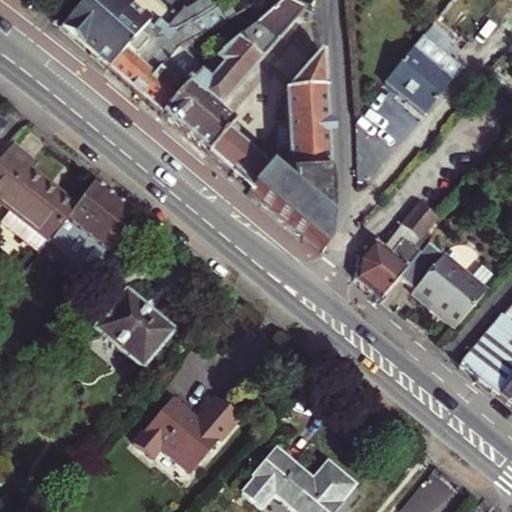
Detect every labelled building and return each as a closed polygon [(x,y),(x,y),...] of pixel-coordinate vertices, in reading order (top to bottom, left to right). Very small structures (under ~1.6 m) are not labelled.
[(119,0),(82,0),(59,26),(68,33),(109,68),(124,53),(148,72),(180,48),(209,27),(199,16),(182,28),(167,43),(162,38),(153,39),(148,34),(144,31),(149,26),(119,0)] [(199,16),(209,27),(223,17),(210,0),(200,0),(182,12),(181,11),(167,26),(161,20),(152,29),(148,34),(153,39),(162,38),(167,43),(182,28),(199,16)] [(321,95),(318,51),(282,96),(286,175),(286,178),(287,182),(269,167),(221,128),(228,121),(219,112),(260,65),(278,43),(306,11),(308,9),(282,0),(274,0),(251,21),(239,32),(232,39),(209,60),(219,69),(207,82),(198,73),(187,86),(162,114),(202,149),(228,171),(249,190),(322,252),(324,231),(325,214),(326,210),(326,188),(325,175),(321,95)] [(308,9),(306,11),(315,19),(315,14),(311,11),(308,9)] [(149,26),(144,31),(148,34),(152,29),(149,26)] [(458,72),(419,39),(383,82),(423,116),(458,72)] [(187,86),(198,73),(202,69),(180,48),(148,72),(124,53),(109,68),(162,114),(187,86)] [(35,162),(14,145),(0,162),(0,199),(11,209),(0,222),(38,253),(36,255),(39,258),(51,242),(48,240),(77,206),(30,168),(35,162)] [(96,182),(51,242),(95,276),(140,216),(96,182)] [(418,205),(380,249),(373,242),(357,260),(353,264),(354,280),(379,301),(399,277),(427,243),(432,238),(427,233),(436,222),(418,205)] [(457,326),(486,292),(427,243),(399,277),(438,311),(437,319),(448,328),(457,326)] [(174,334),(127,293),(94,331),(142,372),(174,334)] [(240,312),(229,303),(210,326),(221,335),(240,312)] [(511,325),(502,317),(459,367),(511,410),(511,325)] [(199,419),(176,399),(136,445),(155,461),(163,453),(169,457),(219,399),(218,398),(199,419)] [(241,419),(219,399),(169,457),(191,476),(241,419)] [(315,480),(279,449),(254,478),(255,479),(243,494),(263,511),(276,497),(293,511),(339,511),(346,505),(343,503),(358,486),(330,462),(315,480)]
